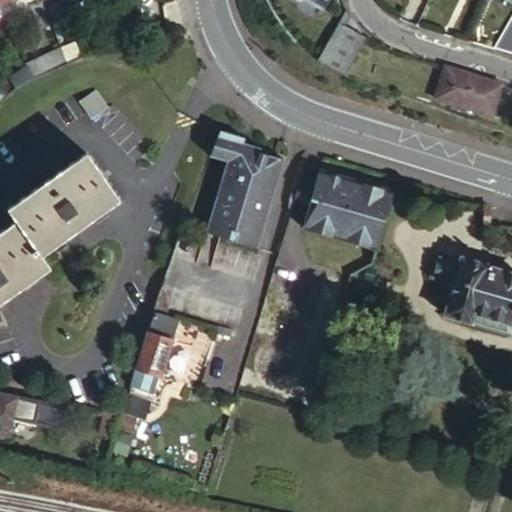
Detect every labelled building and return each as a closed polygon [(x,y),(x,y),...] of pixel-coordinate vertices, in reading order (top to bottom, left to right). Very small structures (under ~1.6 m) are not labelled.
[(45,5),(42,0),(22,0),(27,12),(45,5)] [(46,0),(55,23),(83,13),(87,4),(85,0),(46,0)] [(492,49),(511,55),(511,24),(506,22),(492,49)] [(345,73),(367,37),(342,25),(320,62),(324,65),(345,73)] [(75,40),(58,45),(65,65),(81,59),(75,40)] [(501,82),(445,65),(435,97),(489,116),(501,82)] [(88,87),(71,98),(83,115),(100,103),(88,87)] [(239,134),(215,126),(207,152),(225,158),(203,228),(252,245),(279,157),(254,149),(256,145),(237,139),(239,134)] [(110,198),(78,152),(2,207),(10,220),(0,226),(0,296),(43,265),(34,253),(110,198)] [(392,192),(320,170),(314,188),(309,205),(302,227),(374,250),(392,192)] [(314,188),(296,183),(291,199),(309,205),(314,188)] [(458,269),(437,262),(431,281),(452,288),(442,316),(505,337),(511,316),(511,279),(461,262),(458,269)] [(149,309),(131,364),(155,371),(172,317),(149,309)] [(217,323),(215,329),(227,333),(229,327),(217,323)] [(0,427),(8,430),(12,414),(36,419),(56,424),(62,420),(65,406),(41,401),(0,391),(0,427)] [(121,396),(114,418),(137,425),(144,403),(121,396)]
